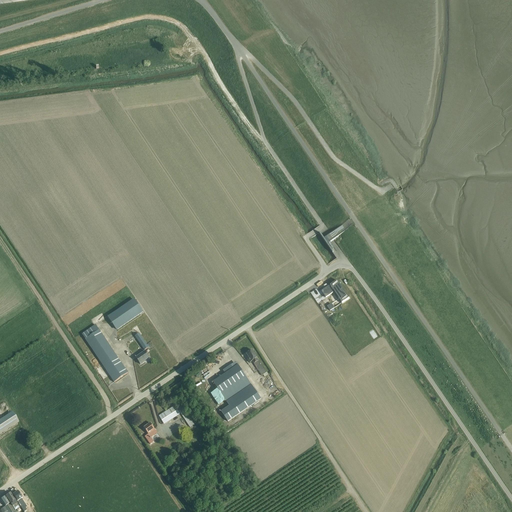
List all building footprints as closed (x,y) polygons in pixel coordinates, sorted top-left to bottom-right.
[(354,210),(349,204),(353,201),(350,198),(352,197),(350,194),(341,200),(350,212),(354,210)] [(342,226),(323,239),(327,244),(346,231),(342,226)] [(337,281),(321,292),(326,298),(333,293),(337,300),(339,299),(342,303),(349,299),(337,281)] [(135,299),(108,317),(117,331),(144,313),(135,299)] [(95,325),(82,334),(114,383),(128,373),(95,325)] [(139,334),(135,337),(144,351),(150,347),(148,345),(147,345),(139,334)] [(249,353),(247,355),(249,358),(247,359),(250,363),(252,362),(254,364),(262,376),(263,375),(264,378),(268,375),(267,373),(259,360),(259,361),(257,358),(252,351),(251,350),(248,352),(249,353)] [(145,351),(136,358),(140,365),(150,358),(145,351)] [(218,379),(213,383),(229,406),(221,412),(228,422),(261,399),(238,365),(218,379)] [(175,406),(159,416),(164,424),(180,414),(175,406)] [(183,407),(178,410),(190,428),(194,425),(183,407)] [(12,412),(0,420),(0,434),(19,423),(12,412)] [(150,423),(144,428),(148,435),(145,437),(150,445),(154,442),(151,438),(158,433),(150,423)] [(18,492),(12,495),(23,511),(24,511),(27,510),(21,502),(20,500),(22,499),(18,492)] [(10,493),(5,496),(14,509),(15,511),(20,508),(17,504),(10,493)] [(5,497),(0,500),(5,507),(8,511),(15,511),(10,504),(5,497)]
